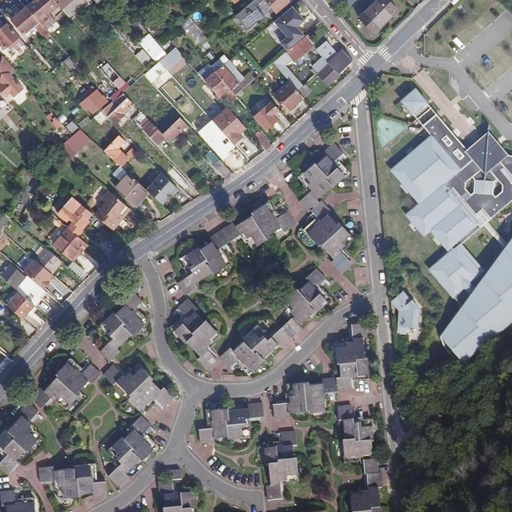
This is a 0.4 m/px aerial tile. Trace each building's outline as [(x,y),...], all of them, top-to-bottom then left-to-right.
[(54,24),(57,21),(50,13),(38,0),(35,0),(27,7),(42,24),(49,18),(54,24)] [(60,5),(55,0),(38,0),(50,13),(60,5)] [(290,1),(289,0),(254,0),(247,7),(250,10),(248,12),(255,19),(262,13),(257,8),(265,0),(266,0),(278,12),(290,1)] [(388,0),(378,0),(360,19),(375,32),(398,9),(388,0)] [(197,49),(209,39),(199,28),(209,20),(207,10),(203,6),(178,27),(197,49)] [(306,20),(293,6),(276,21),(289,36),(283,41),(289,48),(305,34),(298,26),(306,20)] [(42,24),(27,7),(13,19),(25,33),(35,25),(45,36),(50,32),(42,24)] [(8,24),(0,30),(0,44),(4,49),(8,46),(13,51),(22,44),(18,38),(19,37),(8,24)] [(286,51),(274,61),(291,81),(298,89),(302,85),(286,66),(293,59),(295,61),(314,44),(309,38),(313,35),(310,32),(306,35),(307,36),(288,52),(286,51)] [(160,54),(164,50),(160,45),(150,33),(141,41),(156,58),(160,54)] [(160,45),(164,50),(170,45),(166,40),(160,45)] [(330,60),(338,53),(327,40),(317,49),(323,56),(312,66),(317,72),(330,60)] [(214,47),(205,55),(211,62),(220,54),(214,47)] [(185,57),(177,48),(168,55),(161,61),(165,66),(169,70),(185,57)] [(332,62),(319,72),(324,78),(329,84),(340,74),(338,73),(353,59),(343,48),(338,53),(330,60),(332,62)] [(135,52),(137,64),(146,63),(145,51),(135,52)] [(17,70),(3,54),(0,64),(0,69),(2,72),(0,79),(0,90),(1,91),(6,86),(20,102),(29,94),(12,74),(17,70)] [(70,56),(65,61),(76,73),(81,69),(70,56)] [(210,64),(217,72),(222,67),(215,60),(210,64)] [(217,72),(236,95),(254,78),(257,76),(252,71),(245,77),(239,83),(231,74),(237,68),(230,60),(222,67),(217,72)] [(239,99),(236,95),(217,72),(210,64),(209,64),(199,73),(206,81),(220,98),(227,92),(236,102),(239,99)] [(110,65),(104,70),(116,84),(122,79),(110,65)] [(199,73),(192,65),(186,70),(200,86),(206,81),(199,73)] [(245,77),(237,68),(231,74),(239,83),(245,77)] [(122,77),(131,87),(145,75),(146,74),(142,70),(139,72),(137,69),(130,75),(128,73),(122,77)] [(289,110),(304,97),(298,89),(291,81),(276,95),(289,110)] [(298,89),(304,97),(311,91),(305,83),(302,85),(298,89)] [(97,112),(109,101),(102,93),(100,94),(97,90),(96,91),(93,87),(83,96),(86,100),(81,103),(87,110),(92,106),(97,112)] [(416,118),(425,127),(439,115),(437,113),(430,104),(427,101),(416,88),(400,101),(416,118)] [(102,111),(109,118),(110,117),(116,125),(126,116),(128,119),(132,116),(130,113),(137,107),(124,93),(102,111)] [(205,94),(195,102),(209,119),(219,111),(205,94)] [(271,101),(253,117),(265,131),(277,121),(273,116),(279,111),(271,101)] [(228,106),(212,120),(234,147),(244,139),(240,135),(248,129),(228,106)] [(102,111),(96,116),(102,123),(109,118),(102,111)] [(56,126),(61,122),(56,115),(51,120),(56,126)] [(439,115),(425,127),(428,131),(436,124),(442,130),(448,125),(441,118),(439,115)] [(163,134),(148,119),(141,125),(159,144),(166,138),(163,134)] [(166,138),(170,141),(187,126),(180,119),(163,134),(166,138)] [(67,132),(75,126),(70,120),(63,126),(67,132)] [(467,362),(511,323),(511,155),(504,152),(499,147),(495,142),(489,134),(483,139),(473,148),(469,151),(448,125),(442,130),(436,124),(428,131),(433,137),(394,170),(405,183),(402,186),(408,193),(411,191),(422,204),(408,216),(425,236),(433,230),(449,249),(453,246),(456,249),(429,270),(456,303),(450,318),(442,335),(449,345),(457,354),(467,362)] [(59,148),(73,160),(92,140),(81,129),(59,148)] [(266,150),(272,146),(259,132),(254,136),(266,150)] [(118,137),(105,152),(122,167),(136,153),(132,149),(127,155),(128,156),(126,158),(118,150),(125,143),(118,137)] [(319,222),(316,219),(307,228),(321,243),(323,242),(336,257),(334,258),(344,269),(354,259),(345,250),(341,246),(344,243),(346,244),(349,241),(355,235),(342,220),(340,221),(331,211),(333,209),(324,199),(322,200),(319,197),(334,184),(335,185),(351,171),(343,161),(340,164),(336,160),(339,157),(346,151),(336,140),(327,149),(329,152),(318,162),(317,161),(302,175),(308,182),(311,184),(312,183),(315,187),(312,190),(302,200),(311,210),(313,208),(320,215),(323,219),(319,222)] [(210,150),(204,155),(211,164),(217,160),(210,150)] [(226,181),(233,176),(219,161),(213,167),(226,181)] [(166,175),(184,192),(189,187),(170,170),(166,175)] [(19,186),(24,190),(32,176),(26,172),(19,186)] [(174,197),(179,191),(162,174),(146,190),(150,194),(162,205),(172,196),(174,197)] [(146,190),(129,175),(116,188),(136,207),(150,194),(146,190)] [(18,185),(9,177),(4,183),(13,190),(18,185)] [(306,184),(312,190),(315,187),(312,183),(311,184),(308,182),(306,184)] [(97,216),(114,230),(123,218),(121,215),(127,207),(110,193),(102,203),(104,206),(97,216)] [(73,223),(68,228),(77,235),(82,230),(90,220),(88,219),(93,213),(74,197),(58,214),(67,221),(69,219),(73,223)] [(195,271),(191,274),(179,282),(187,293),(199,285),(197,282),(214,270),(216,272),(233,261),(226,250),(223,253),(219,248),(223,245),(243,232),(246,230),(249,234),(248,235),(250,238),(255,246),(273,234),(272,232),(283,225),(285,228),(297,220),(290,209),(281,214),(278,216),(275,211),(278,209),(271,199),(254,211),(255,213),(238,224),(235,221),(212,236),(214,240),(203,248),(201,246),(183,258),(188,265),(190,268),(192,267),(195,271)] [(33,203),(21,223),(37,232),(49,214),(33,203)] [(123,218),(130,210),(127,207),(121,215),(123,218)] [(0,238),(2,234),(10,218),(2,211),(0,213),(0,238)] [(80,253),(88,244),(79,237),(77,235),(68,228),(52,248),(69,262),(78,251),(80,253)] [(19,249),(2,234),(0,238),(0,239),(3,241),(0,244),(0,252),(0,253),(9,260),(19,249)] [(341,246),(345,250),(351,244),(349,241),(346,244),(344,243),(341,246)] [(62,261),(45,247),(35,259),(51,273),(62,261)] [(78,251),(69,262),(71,264),(80,253),(78,251)] [(17,266),(27,276),(32,270),(21,261),(17,266)] [(187,266),(191,274),(195,271),(192,267),(190,268),(188,265),(187,266)] [(232,365),(239,358),(242,356),(246,360),(243,363),(251,372),(266,358),(265,356),(280,342),(283,345),(304,326),(301,322),(316,309),(318,310),(333,296),(325,286),(322,289),(318,286),(321,282),(328,276),(319,265),(308,275),(311,278),(302,287),(300,286),(285,300),(290,306),(292,309),(294,308),(298,311),(294,315),(273,334),(270,337),(267,334),(268,333),(265,330),(259,323),(244,337),(245,339),(235,348),(233,345),(222,355),(232,365)] [(19,291),(20,292),(24,287),(21,284),(26,278),(12,267),(2,277),(19,291)] [(402,312),(396,333),(408,336),(406,340),(420,342),(426,326),(420,320),(424,309),(414,297),(412,299),(400,285),(396,289),(400,294),(393,301),(402,312)] [(115,338),(111,341),(101,351),(111,361),(121,351),(118,348),(132,334),(134,335),(149,320),(141,312),(139,314),(134,310),(137,307),(144,300),(134,290),(124,300),(127,303),(117,312),(116,311),(100,327),(107,333),(109,335),(111,334),(115,338)] [(23,318),(35,304),(20,292),(19,291),(7,305),(23,318)] [(185,320),(183,317),(174,326),(187,341),(189,339),(202,354),(199,357),(209,368),(219,358),(210,348),(207,344),(210,341),(212,342),(215,339),(222,333),(208,318),(206,319),(197,309),(199,307),(189,297),(180,306),(186,314),(189,316),(185,320)] [(47,303),(56,312),(61,307),(51,298),(47,303)] [(288,308),(294,315),(298,311),(294,308),(292,309),(290,306),(288,308)] [(293,399),(288,399),(275,401),(276,415),(290,414),(290,410),(311,408),(311,410),(331,408),(331,396),(326,396),(326,390),(330,390),(354,388),(353,377),(352,373),(358,372),(359,377),(371,376),(369,355),(367,355),(366,335),(369,334),(368,319),(354,321),(356,335),(356,340),(350,341),(350,339),(346,339),(337,340),(339,360),(342,360),(343,374),(324,376),(324,380),(311,381),(310,380),(290,382),(290,390),(291,394),(293,394),(293,399)] [(104,335),(111,341),(115,338),(111,334),(109,335),(107,333),(104,335)] [(207,344),(210,348),(217,342),(215,339),(212,342),(210,341),(207,344)] [(43,408),(52,398),(55,395),(59,398),(58,399),(61,402),(67,408),(82,392),(80,390),(89,381),(92,384),(102,373),(91,364),(85,371),(82,373),(78,370),(81,367),(71,359),(57,374),(58,375),(45,391),(42,388),(33,398),(43,408)] [(129,378),(125,375),(116,364),(106,374),(116,384),(118,381),(133,395),(131,397),(146,412),(154,404),(152,401),(155,397),(158,400),(166,407),(176,397),(166,387),(163,389),(154,380),(156,378),(141,363),(134,370),(132,372),(133,373),(129,378)] [(133,368),(125,375),(129,378),(133,373),(132,372),(134,370),(133,368)] [(55,395),(52,398),(59,404),(61,402),(58,399),(59,398),(55,395)] [(214,426),(210,426),(201,427),(203,442),(216,440),(216,436),(229,435),(230,437),(250,435),(250,425),(250,421),(248,421),(247,416),(252,416),(264,415),(263,400),(250,402),(250,405),(230,408),(230,406),(209,409),(210,421),(214,420),(214,426)] [(7,430),(0,437),(0,451),(2,453),(6,450),(9,454),(6,457),(0,463),(11,473),(20,463),(17,460),(26,451),(27,452),(42,436),(35,430),(32,428),(31,429),(28,426),(31,422),(40,412),(29,402),(20,412),(23,415),(9,431),(7,430)] [(347,458),(359,457),(359,453),(365,452),(374,451),(373,438),(376,438),(373,416),(364,417),(361,417),(361,419),(356,419),(356,416),(354,402),(340,403),(342,417),(345,417),(347,437),(346,438),(347,458)] [(123,461),(120,464),(110,475),(120,484),(130,475),(127,472),(142,458),(144,459),(158,445),(150,436),(147,439),(143,435),(146,432),(152,425),(143,415),(134,424),(136,427),(127,436),(124,434),(110,450),(116,456),(119,459),(120,458),(123,461)] [(273,484),(269,484),(270,498),(285,497),(284,483),(283,478),(288,478),(288,479),(292,479),(301,478),(299,456),(297,457),(296,444),(298,443),(297,429),(284,430),(285,440),(285,444),(279,445),(279,440),(267,441),(269,464),(271,463),(273,484)] [(385,511),(385,505),(383,505),(381,484),(384,484),(383,470),(382,470),(380,455),(365,457),(367,471),(370,471),(371,485),(371,490),(367,490),(367,489),(363,489),(353,490),(355,511),(357,511),(356,511),(385,511)] [(114,458),(120,464),(123,461),(120,458),(119,459),(116,456),(114,458)] [(42,480),(57,479),(61,479),(61,484),(60,484),(60,488),(60,496),(81,495),(81,493),(95,492),(95,495),(109,494),(108,480),(98,480),(94,481),(93,475),(97,475),(96,463),(76,464),(76,467),(56,469),(55,465),(41,466),(42,480)] [(193,511),(193,508),(195,508),(193,488),(181,489),(181,492),(176,493),(176,489),(175,480),(183,479),(182,470),(169,471),(169,480),(160,481),(161,494),(165,494),(167,507),(164,508),(164,511),(193,511)] [(18,504),(17,500),(16,491),(2,492),(3,505),(7,505),(7,511),(37,511),(36,498),(24,499),(24,503),(18,504)]
